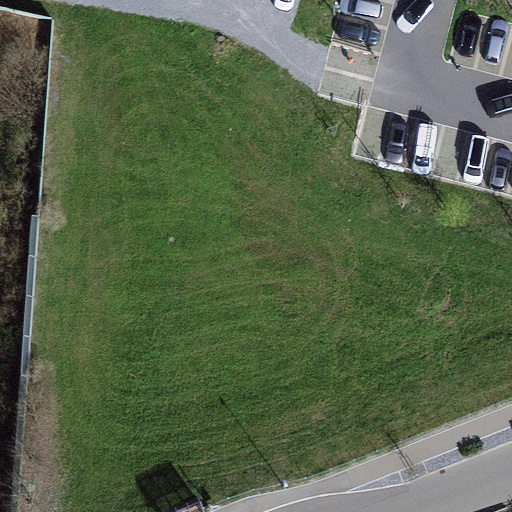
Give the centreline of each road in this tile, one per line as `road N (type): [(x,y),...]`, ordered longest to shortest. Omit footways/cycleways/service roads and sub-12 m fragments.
road 1 (motorway): [(511,308),(0,160)]
road 2 (motorway): [(0,372),(511,511)]
